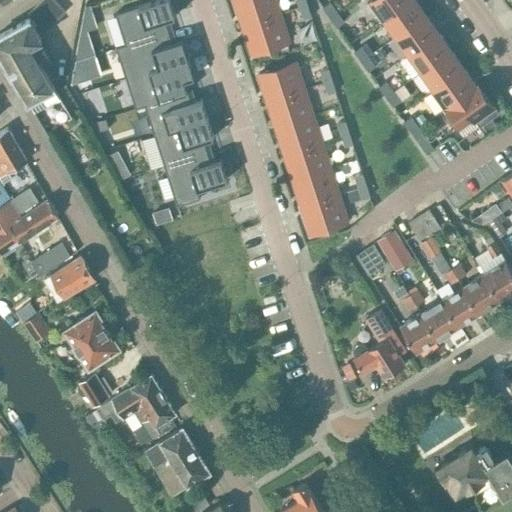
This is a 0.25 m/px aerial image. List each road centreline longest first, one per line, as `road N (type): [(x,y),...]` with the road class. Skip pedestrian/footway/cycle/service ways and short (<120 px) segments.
road 1 (residential): [(200,0),(338,421),(369,421),(511,333)]
road 2 (residential): [(16,113),(255,511)]
